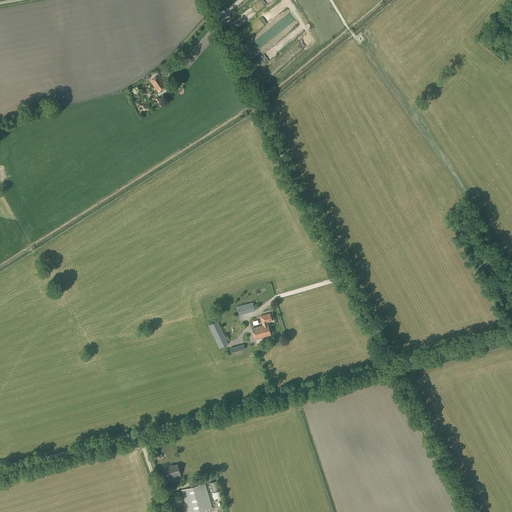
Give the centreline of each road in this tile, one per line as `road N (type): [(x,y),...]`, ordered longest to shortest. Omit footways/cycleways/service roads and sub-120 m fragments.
road 1 (unclassified): [(392,364),(210,0)]
road 2 (unclassified): [(163,511),(139,433),(392,364)]
road 3 (unclassified): [(471,511),(392,364)]
road 4 (track): [(139,433),(0,472)]
road 5 (track): [(392,364),(511,331)]
